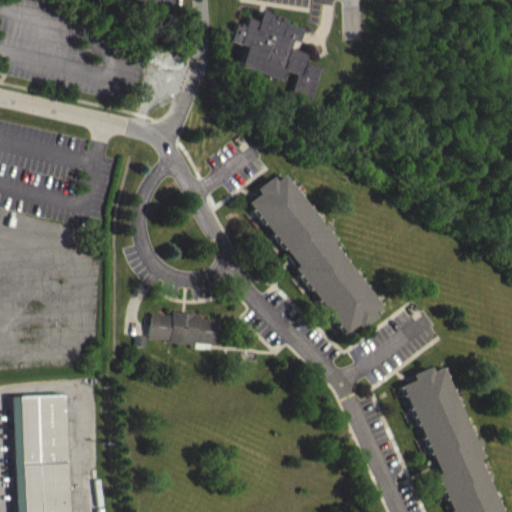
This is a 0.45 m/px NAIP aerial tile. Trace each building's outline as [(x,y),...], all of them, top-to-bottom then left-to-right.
[(236,71),(277,83),(280,74),(293,77),(288,96),(308,102),(317,71),(302,67),(305,58),(287,53),(290,44),(296,46),(301,29),(257,17),(255,24),(244,21),(242,29),(233,27),(227,45),(242,49),(236,71)] [(375,310),(282,177),(272,184),(269,180),(252,192),(255,198),(245,205),(339,339),(354,328),(357,332),(373,321),(369,315),(375,310)] [(148,311),(146,336),(166,338),(166,340),(191,342),(191,346),(207,347),(207,342),(212,342),(214,317),(194,316),(194,311),(169,308),(168,312),(148,311)] [(448,511),(496,511),(477,461),(476,462),(441,370),(429,375),(427,371),(408,378),(411,384),(399,388),(434,478),(435,477),(448,511)] [(12,511),(9,394),(64,392),(67,511),(12,511)]
